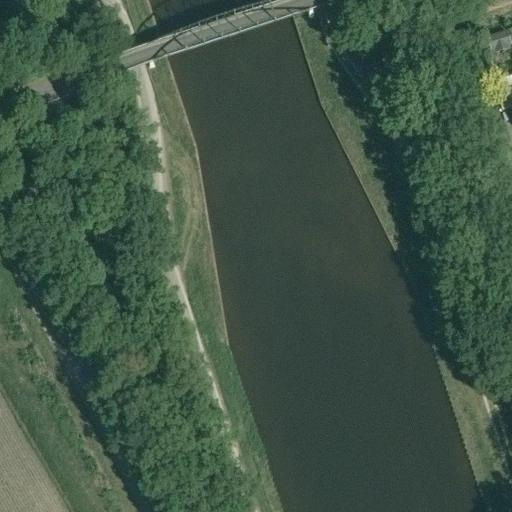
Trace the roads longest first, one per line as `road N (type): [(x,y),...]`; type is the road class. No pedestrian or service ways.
road 1 (unclassified): [(107,0),(146,91),(165,265),(249,511)]
road 2 (track): [(313,0),(337,56),(399,144),(511,476)]
road 3 (unclassified): [(0,105),(324,0)]
road 4 (unclassified): [(153,511),(0,223)]
